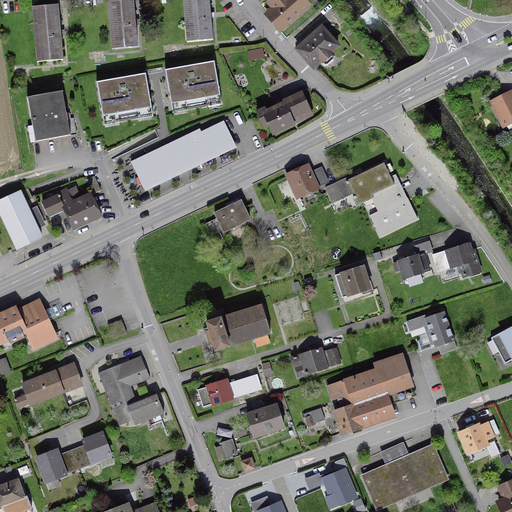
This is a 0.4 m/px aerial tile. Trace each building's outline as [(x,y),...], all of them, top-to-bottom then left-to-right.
[(114,49),(136,47),(132,0),(128,0),(110,2),(111,11),(107,12),(109,33),(113,33),(114,49)] [(189,42),(212,40),(207,0),(185,0),(186,5),(183,5),(185,26),(188,26),(189,42)] [(270,0),(267,3),(273,9),(266,15),(279,31),(308,6),(302,0),(270,0)] [(40,63),(62,61),(57,6),(35,8),(36,25),(33,25),(35,47),(38,46),(40,63)] [(337,46),(321,28),(296,50),(307,63),(307,62),(313,68),(320,62),(324,66),(326,66),(332,60),(333,58),(329,54),(337,46)] [(213,62),(164,71),(165,77),(170,106),(185,103),(186,109),(206,106),(205,99),(219,97),(213,62)] [(136,112),(151,109),(145,79),(145,74),(96,83),(102,118),(116,115),(118,121),(137,118),(136,112)] [(30,143),(31,143),(75,135),(72,119),(67,120),(65,113),(63,114),(59,93),(30,98),(34,117),(30,118),(31,123),(35,122),(35,126),(27,127),(30,143)] [(511,121),(511,96),(510,93),(491,103),(503,126),(511,121)] [(311,116),(301,96),(263,114),(272,134),(311,116)] [(130,162),(143,189),(234,146),(225,126),(202,136),(199,129),(130,162)] [(401,201),(383,164),(346,181),(354,197),(352,198),(353,199),(355,199),(357,203),(380,192),(387,208),(369,216),(379,238),(417,220),(406,198),(401,201)] [(316,189),(316,188),(306,167),(300,170),(299,167),(292,171),(293,173),(287,176),(297,198),(316,189)] [(319,187),(327,183),(321,169),(312,174),(319,187)] [(94,177),(86,181),(92,194),(100,191),(94,177)] [(331,185),(329,186),(325,188),(324,189),(328,197),(335,193),(331,185)] [(41,203),(47,216),(63,209),(72,231),(100,217),(91,197),(79,202),(77,198),(79,197),(74,188),(41,203)] [(19,192),(0,201),(0,215),(16,249),(41,238),(36,227),(43,223),(36,208),(28,211),(19,192)] [(223,233),(249,220),(240,201),(213,214),(223,233)] [(325,242),(330,239),(326,233),(322,235),(325,242)] [(423,255),(431,253),(428,242),(413,247),(416,256),(397,262),(393,264),(396,272),(400,270),(403,279),(422,273),(422,272),(428,270),(423,255)] [(470,252),(469,249),(468,245),(445,252),(446,253),(432,258),(436,272),(459,265),(463,277),(479,272),(473,251),(470,252)] [(372,291),(372,289),(370,283),(367,284),(362,267),(334,276),(341,298),(361,292),(363,295),(372,292),(372,291)] [(56,338),(54,334),(43,311),(38,313),(33,304),(16,312),(15,309),(0,315),(0,342),(24,331),(33,349),(56,338)] [(212,321),(206,323),(214,351),(270,334),(261,305),(224,317),(222,310),(210,313),(212,321)] [(425,316),(406,323),(409,332),(427,326),(434,347),(453,341),(443,313),(425,319),(425,316)] [(112,339),(126,334),(120,320),(107,325),(112,339)] [(504,364),(511,360),(511,326),(490,338),(504,364)] [(305,375),(326,368),(320,349),(291,358),(291,359),(291,361),(292,362),(294,368),(301,366),(300,363),(301,363),(305,375)] [(338,364),(334,351),(327,353),(332,366),(338,364)] [(149,379),(140,356),(98,373),(118,426),(132,420),(134,425),(163,414),(155,395),(132,404),(125,388),(149,379)] [(414,394),(401,356),(375,365),(377,370),(327,387),(331,400),(337,398),(340,407),(351,403),(352,406),(334,412),(341,434),(351,430),(352,434),(361,431),(359,427),(392,416),(385,397),(394,394),(396,400),(414,394)] [(264,375),(270,373),(268,365),(262,366),(264,375)] [(60,392),(80,384),(73,366),(22,385),(26,395),(14,400),(17,409),(60,392)] [(234,399),(262,390),(257,374),(229,383),(234,399)] [(207,407),(231,399),(225,381),(207,387),(209,394),(203,396),(207,407)] [(276,406),(246,415),(253,437),(283,427),(276,406)] [(492,438),(491,435),(486,423),(478,426),(459,434),(467,453),(486,445),(484,441),(492,438)] [(90,463),(110,455),(102,434),(82,441),(90,463)] [(219,460),(226,458),(222,446),(215,448),(219,460)] [(442,478),(429,448),(408,457),(406,452),(383,462),(385,467),(365,476),(378,506),(442,478)] [(45,483),(65,475),(55,451),(36,458),(45,483)] [(503,466),(510,463),(507,456),(500,459),(503,466)] [(85,459),(75,463),(78,470),(88,466),(85,459)] [(244,472),(253,469),(250,459),(240,462),(244,472)] [(78,470),(75,463),(66,466),(68,474),(78,470)] [(323,479),(334,506),(354,498),(343,471),(323,479)] [(511,511),(511,481),(499,487),(505,500),(498,503),(501,511),(511,511)] [(0,506),(22,498),(16,482),(0,487),(0,506)]
